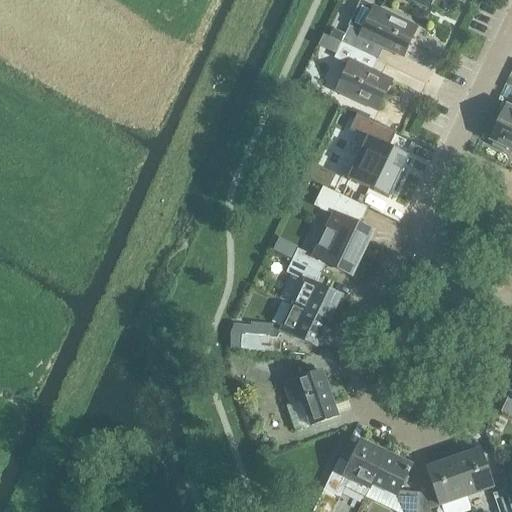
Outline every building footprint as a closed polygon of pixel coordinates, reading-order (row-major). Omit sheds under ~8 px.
[(409,0),(427,8),(430,0),(409,0)] [(345,36),(341,43),(374,59),(379,48),(402,59),(417,29),(373,8),(361,3),(349,28),(345,36)] [(333,30),(330,38),(341,43),(345,36),(333,30)] [(377,61),(374,59),(341,43),(333,59),(348,66),(336,92),(377,112),(391,82),(371,73),(377,61)] [(511,152),(511,110),(506,107),(489,142),(493,144),(491,147),(509,156),(511,152)] [(406,163),(408,158),(389,149),(396,134),(358,115),(350,132),(368,140),(348,181),(369,190),(388,200),(401,173),(403,174),(407,164),(406,163)] [(305,179),(328,190),(329,189),(327,188),(333,175),(329,173),(330,172),(326,170),(326,172),(314,166),(315,165),(312,164),(305,179)] [(297,251),(292,262),(320,276),(326,265),(351,277),(372,234),(351,224),(354,217),(359,219),(364,208),(359,205),(328,191),(319,210),(333,217),(313,259),(297,251)] [(290,251),(287,258),(292,260),(295,254),(290,251)] [(304,283),(292,307),(328,324),(340,299),(315,287),(320,276),(292,262),(286,274),(304,283)] [(328,324),(292,307),(280,332),(316,349),(328,324)] [(233,326),(229,334),(230,350),(240,351),(241,337),(249,337),(250,327),(235,326),(233,326)] [(241,337),(240,351),(280,354),(281,337),(278,336),(276,340),(249,337),(241,337)] [(291,407),(287,408),(295,431),(309,426),(310,428),(337,419),(322,374),(284,387),(291,407)] [(511,389),(501,413),(511,418),(511,389)] [(338,461),(324,491),(339,499),(340,499),(344,489),(365,499),(369,491),(372,485),(386,455),(360,443),(349,466),(338,461)] [(479,452),(453,461),(466,498),(493,489),(479,452)] [(386,455),(372,485),(397,497),(399,492),(411,467),(386,455)] [(463,511),(470,510),(466,498),(453,461),(426,470),(440,508),(446,506),(447,511),(463,511)] [(324,491),(313,511),(333,511),(340,499),(339,499),(324,491)] [(493,496),(498,511),(511,511),(511,508),(506,491),(493,496)]
